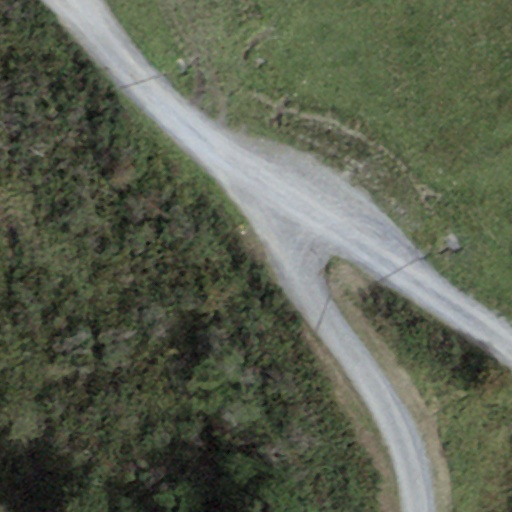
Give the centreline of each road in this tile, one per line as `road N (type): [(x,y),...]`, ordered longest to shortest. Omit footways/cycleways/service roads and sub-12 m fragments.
road 1 (track): [(410,511),(405,458),(278,197)]
road 2 (track): [(278,197),(79,0)]
road 3 (track): [(278,197),(511,335)]
